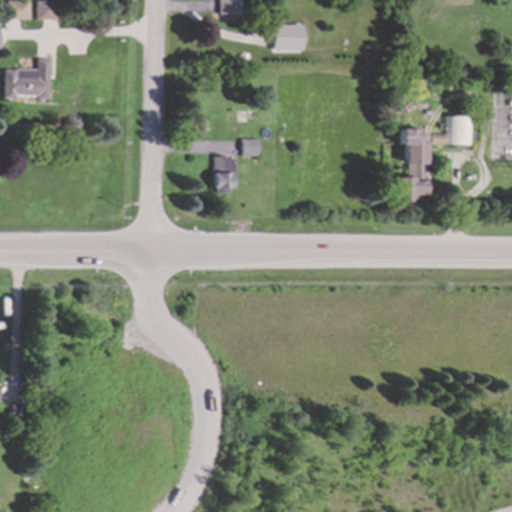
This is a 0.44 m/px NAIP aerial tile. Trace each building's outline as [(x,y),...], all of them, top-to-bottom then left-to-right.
[(215,0),(215,15),(232,15),(233,0),(215,0)] [(27,1),(5,2),(5,20),(27,20),(27,1)] [(34,20),(54,20),(54,1),(34,2),(34,20)] [(299,26),(269,25),(269,51),(299,52),(299,26)] [(1,98),(46,99),(47,59),(34,59),(34,71),(1,70),(1,98)] [(422,143),(414,144),(413,130),(395,130),(395,147),(400,147),(400,165),(403,165),(403,178),(393,178),(393,199),(422,199),(422,143)] [(255,157),(255,140),(238,140),(238,157),(255,157)] [(229,157),(210,158),(210,194),(230,194),(229,157)]
